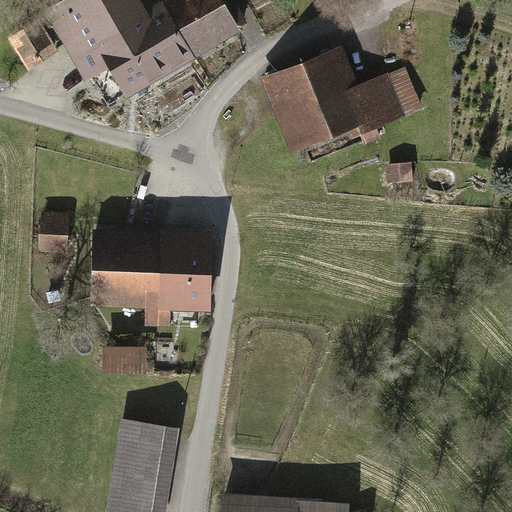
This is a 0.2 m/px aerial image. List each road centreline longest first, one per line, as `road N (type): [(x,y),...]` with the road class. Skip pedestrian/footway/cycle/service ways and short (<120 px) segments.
road 1 (residential): [(193,511),(230,236),(216,193),(177,155)]
road 2 (residential): [(177,155),(263,58),(401,0)]
road 3 (residential): [(177,155),(0,112)]
